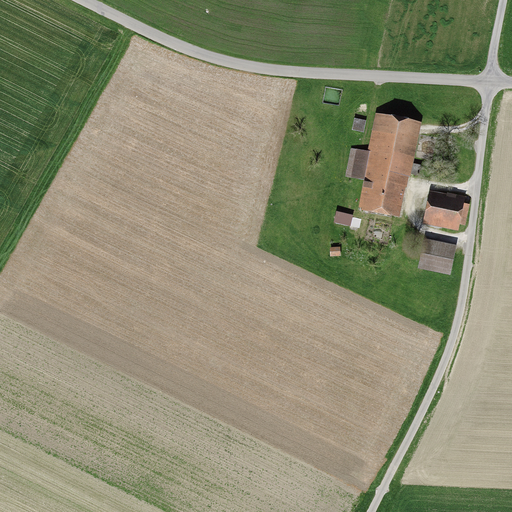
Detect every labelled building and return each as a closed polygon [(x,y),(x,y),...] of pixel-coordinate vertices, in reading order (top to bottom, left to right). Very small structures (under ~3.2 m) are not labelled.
[(422,123),(375,114),(368,152),(351,148),(346,177),(364,180),(359,209),(362,210),(362,213),(400,220),(405,188),(407,189),(411,166),(413,167),(422,123)] [(354,119),(352,131),(364,133),(366,121),(354,119)] [(465,198),(430,191),(423,225),(458,232),(460,226),(466,227),(470,206),(464,205),(465,198)] [(363,218),(336,212),(334,224),(361,230),(363,218)] [(457,252),(425,246),(419,274),(452,281),(457,252)] [(341,252),(330,253),(331,262),(342,261),(341,252)]
